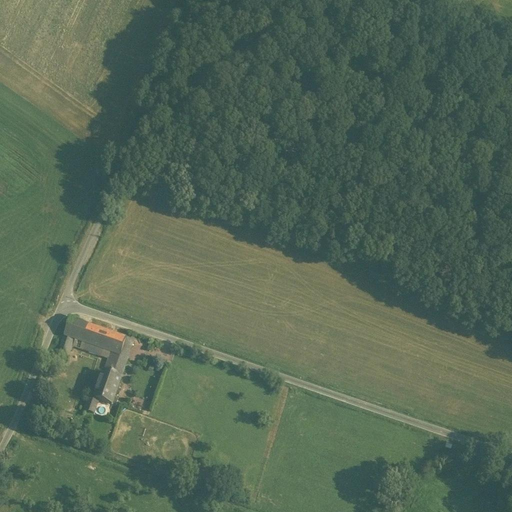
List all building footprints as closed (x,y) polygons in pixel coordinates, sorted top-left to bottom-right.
[(127,339),(70,320),(64,337),(75,341),(103,351),(113,354),(120,357),(121,356),(127,339)] [(72,348),(75,341),(64,337),(57,358),(68,362),(72,348)] [(127,339),(121,356),(128,359),(134,342),(127,339)] [(75,341),(72,348),(101,358),(103,351),(75,341)] [(103,351),(101,358),(108,360),(104,374),(106,374),(113,354),(103,351)] [(120,377),(122,377),(128,359),(121,356),(120,357),(113,354),(106,374),(119,379),(120,377)] [(119,379),(106,374),(104,374),(103,374),(101,380),(96,394),(94,399),(98,401),(99,402),(99,401),(112,406),(114,400),(119,386),(121,380),(119,379)] [(94,399),(90,397),(85,412),(94,415),(94,414),(98,401),(94,399)]
